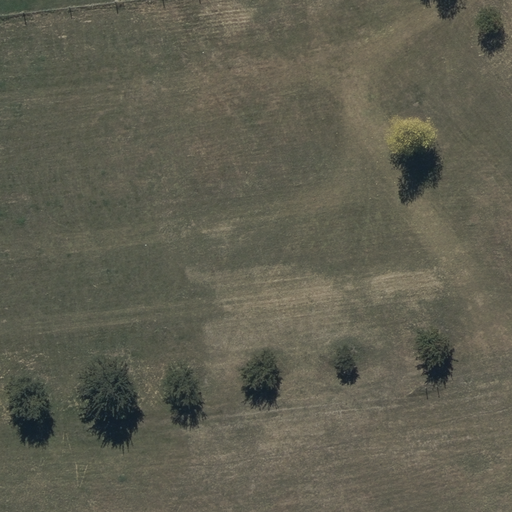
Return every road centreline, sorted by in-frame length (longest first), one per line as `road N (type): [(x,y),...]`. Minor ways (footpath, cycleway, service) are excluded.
road 1 (track): [(511,273),(0,333)]
road 2 (track): [(511,192),(344,0)]
